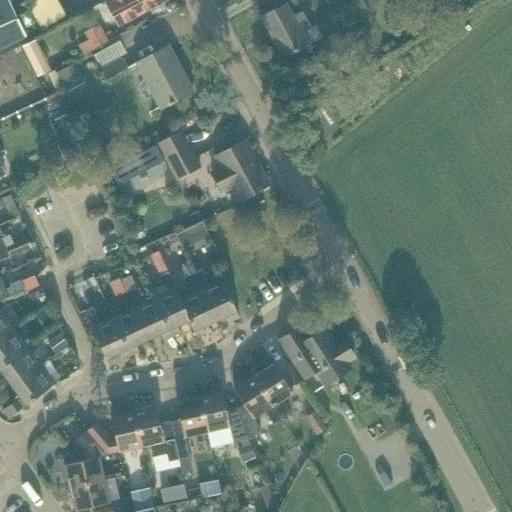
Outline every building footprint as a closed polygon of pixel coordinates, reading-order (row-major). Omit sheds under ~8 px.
[(4,0),(0,2),(0,48),(25,36),(8,0),(4,0)] [(65,16),(55,0),(27,0),(31,7),(18,15),(25,28),(32,24),(35,28),(41,25),(43,28),(65,16)] [(118,27),(167,0),(112,0),(105,4),(118,27)] [(286,4),(261,17),(283,59),(308,45),(321,38),(314,25),(310,27),(302,13),(293,18),(286,4)] [(82,33),(91,50),(107,41),(113,37),(109,30),(103,33),(99,24),(82,33)] [(21,48),(36,78),(50,71),(35,41),(21,48)] [(161,108),(193,91),(170,48),(138,65),(161,108)] [(105,80),(128,68),(122,56),(99,69),(105,80)] [(74,63),(55,73),(64,88),(82,78),(74,63)] [(178,179),(199,168),(180,132),(159,144),(178,179)] [(64,161),(84,151),(77,136),(57,145),(64,161)] [(239,201),(268,185),(245,141),(215,157),(221,168),(211,174),(222,193),(232,188),(239,201)] [(154,146),(110,170),(118,185),(162,161),(154,146)] [(9,195),(2,198),(7,209),(14,206),(9,195)] [(138,224),(129,228),(137,245),(146,241),(138,224)] [(178,235),(176,235),(183,250),(195,244),(189,230),(178,235)] [(9,235),(1,238),(5,247),(13,244),(9,235)] [(0,260),(9,256),(29,248),(31,247),(29,242),(27,238),(26,238),(13,244),(5,247),(0,249),(0,260)] [(180,299),(167,272),(158,251),(149,255),(159,276),(158,276),(163,287),(165,286),(168,292),(154,298),(171,336),(180,333),(177,326),(189,321),(180,299)] [(192,273),(215,321),(227,315),(230,322),(239,318),(221,279),(207,286),(204,281),(206,280),(201,269),(192,273)] [(202,327),(215,321),(192,273),(183,277),(189,288),(191,287),(193,293),(180,299),(189,321),(197,337),(205,333),(202,327)] [(129,275),(120,279),(126,291),(135,287),(129,275)] [(0,279),(0,300),(24,290),(20,280),(9,285),(10,287),(5,290),(0,279)] [(126,291),(120,279),(111,283),(117,296),(126,291)] [(63,294),(71,312),(86,305),(77,287),(63,294)] [(171,336),(154,298),(140,305),(137,299),(140,298),(135,287),(126,291),(148,340),(160,334),(163,340),(171,336)] [(135,345),(148,340),(126,291),(117,296),(122,307),(124,305),(127,311),(113,317),(130,356),(138,352),(135,345)] [(122,359),(130,356),(113,317),(99,324),(96,319),(98,317),(93,307),(84,311),(106,359),(119,353),(122,359)] [(0,338),(13,329),(0,310),(0,338)] [(45,310),(37,316),(44,327),(53,322),(45,310)] [(315,371),(324,386),(350,369),(345,362),(354,357),(343,340),(335,346),(324,329),(306,340),(298,328),(280,340),(304,378),(315,371)] [(0,366),(27,347),(13,329),(0,338),(0,366)] [(55,355),(67,346),(60,336),(48,345),(55,355)] [(12,386),(40,366),(27,347),(0,366),(0,377),(4,375),(12,386)] [(290,414),(282,400),(292,394),(272,363),(253,376),(281,419),(290,414)] [(55,371),(48,376),(40,366),(12,386),(20,398),(2,411),(8,418),(54,384),(61,380),(55,371)] [(273,425),(281,419),(253,376),(233,388),(244,405),(236,411),(248,439),(260,431),(252,419),(264,411),(273,425)] [(236,411),(226,413),(221,392),(199,397),(207,432),(229,427),(233,442),(248,439),(236,411)] [(199,397),(176,402),(179,418),(182,428),(184,438),(185,438),(185,437),(207,432),(199,397)] [(156,407),(133,412),(141,447),(149,446),(152,457),(166,454),(167,462),(179,460),(174,440),(164,442),(159,423),(156,407)] [(326,428),(316,411),(305,418),(316,435),(326,428)] [(118,453),(141,447),(133,412),(110,418),(115,440),(110,441),(96,424),(86,431),(104,452),(108,454),(118,451),(118,453)] [(104,480),(99,457),(103,454),(85,432),(74,441),(81,450),(83,461),(64,466),(69,488),(104,480)] [(184,438),(174,440),(179,460),(181,473),(188,471),(185,458),(189,457),(185,438),(184,438)] [(238,448),(244,461),(255,457),(249,443),(238,448)] [(104,480),(69,488),(74,511),(109,503),(104,480)] [(266,484),(259,487),(269,509),(276,506),(266,484)] [(168,488),(159,491),(162,505),(171,503),(168,488)] [(207,504),(214,509),(222,507),(220,494),(206,496),(207,504)] [(149,497),(131,501),(133,511),(151,507),(149,497)]
